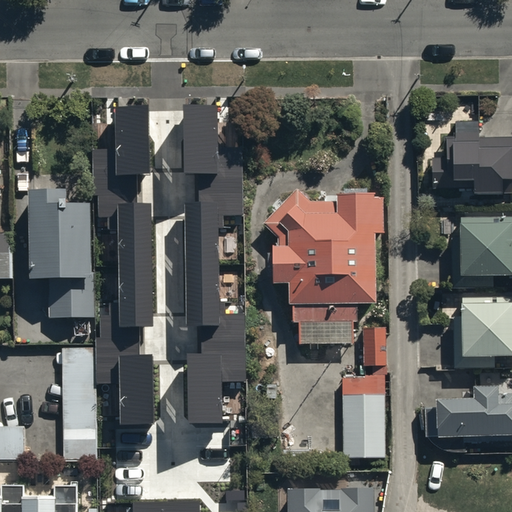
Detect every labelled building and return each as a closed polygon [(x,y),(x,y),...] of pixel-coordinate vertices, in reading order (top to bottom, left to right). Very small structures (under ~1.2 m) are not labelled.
[(219,103),(182,104),(183,172),(198,172),(198,204),(185,205),(187,323),(199,323),(200,351),(186,352),(187,423),(224,423),(223,381),(246,381),(245,313),(221,313),(220,215),(244,215),(243,144),(219,144),(219,103)] [(147,104),(113,105),(114,148),(96,148),(97,216),(118,216),(119,311),(99,311),(100,382),(119,382),(120,424),(154,424),(153,355),(140,355),(140,327),(153,326),(151,203),(137,203),(137,173),(149,172),(147,104)] [(511,195),(511,137),(487,138),(487,133),(479,134),(478,122),(456,123),(457,138),(446,138),(447,158),(432,158),(433,189),(473,189),(473,197),(511,195)] [(356,302),(374,302),(373,232),(382,232),(381,198),(373,199),(373,195),(338,196),(338,203),(311,203),(297,189),(264,223),(278,237),(278,247),(273,247),(273,282),(290,281),(290,304),(296,304),(296,321),(325,321),(325,334),(332,334),(332,320),(357,320),(356,302)] [(64,190),(30,190),(31,278),(50,277),(51,317),(96,316),(95,272),(92,272),(91,202),(64,203),(64,190)] [(511,216),(460,217),(460,238),(451,239),(452,288),(494,288),(494,276),(511,276),(511,216)] [(12,234),(0,233),(0,277),(12,277),(12,234)] [(511,296),(462,297),(462,356),(511,356),(511,296)] [(386,365),(386,328),(364,328),(365,365),(386,365)] [(95,347),(62,348),(65,460),(98,459),(95,347)] [(463,437),(463,444),(511,443),(511,394),(496,395),(496,387),(474,387),(474,398),(435,399),(435,406),(425,406),(426,438),(463,437)] [(385,457),(385,395),(343,395),(344,457),(385,457)] [(26,427),(0,427),(0,460),(26,460),(26,427)] [(310,449),(284,450),(284,466),(310,465),(310,449)] [(76,511),(77,485),(55,485),(55,496),(24,497),(24,485),(1,485),(1,496),(0,495),(0,511),(76,511)] [(373,511),(373,486),(287,488),(287,511),(373,511)] [(510,511),(511,497),(473,497),(473,511),(510,511)] [(197,511),(198,500),(131,501),(131,511),(197,511)]
